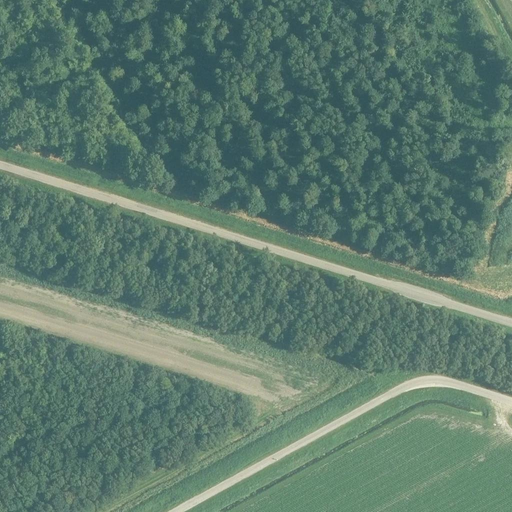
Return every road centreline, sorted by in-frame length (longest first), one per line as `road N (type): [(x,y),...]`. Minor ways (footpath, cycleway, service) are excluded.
road 1 (unclassified): [(511,323),(0,164)]
road 2 (unclassified): [(171,511),(406,383),(453,383),(511,403)]
